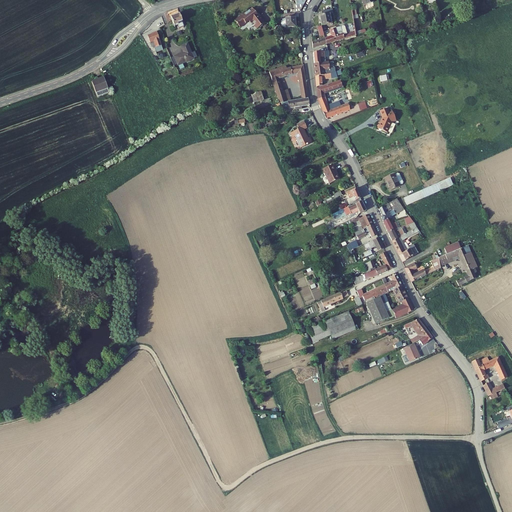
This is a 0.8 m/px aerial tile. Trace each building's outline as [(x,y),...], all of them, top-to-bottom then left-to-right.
[(177,7),(168,10),(172,19),(175,18),(174,16),(180,14),(177,7)] [(355,32),(360,32),(357,9),(352,10),(355,32)] [(247,20),(248,22),(250,24),(253,22),(255,25),(254,26),(256,30),(264,24),(257,14),(254,16),(250,10),(247,13),(246,12),(242,15),(241,14),(234,20),(238,26),(247,20)] [(321,16),(318,16),(320,26),(330,25),(329,14),(331,14),(331,10),(321,11),(321,16)] [(296,14),(274,17),(274,21),(274,23),(281,22),(282,28),(283,29),(286,29),(298,27),(296,14)] [(160,40),(155,27),(150,30),(153,36),(149,38),(151,44),(160,40)] [(320,27),(314,28),(315,30),(316,30),(318,38),(322,37),(321,31),(320,27)] [(341,28),(335,30),(329,31),(331,37),(323,39),(324,45),(357,37),(356,33),(347,35),(343,36),(341,28)] [(313,47),(313,48),(324,45),(323,39),(312,42),(313,47)] [(186,40),(181,42),(188,57),(193,54),(186,40)] [(177,61),(188,57),(181,42),(180,42),(182,48),(173,52),(177,61)] [(328,51),(313,53),(314,64),(320,63),(320,60),(325,59),(325,57),(327,57),(327,58),(329,58),(328,51)] [(320,63),(314,64),(316,76),(324,75),(323,70),(330,69),(329,62),(320,63)] [(275,89),(282,87),(279,79),(298,73),(301,91),(307,90),(303,66),(286,69),(286,66),(269,72),(275,89)] [(337,76),(336,72),(331,74),(324,75),(316,76),(315,76),(316,87),(322,85),(322,79),(326,79),(337,77),(337,76)] [(318,100),(325,97),(324,93),(343,87),(343,86),(342,87),(340,81),(341,81),(341,80),(317,89),(318,100)] [(88,85),(94,99),(108,93),(106,87),(101,89),(98,81),(88,85)] [(283,91),(286,102),(288,102),(288,101),(291,101),(288,90),(283,91)] [(283,91),(276,93),(280,103),(281,103),(286,102),(283,91)] [(318,100),(326,119),(350,110),(348,104),(341,106),(339,101),(328,106),(325,97),(318,100)] [(284,105),(284,107),(285,108),(286,109),(289,108),(289,109),(296,108),(296,110),(302,109),(302,107),(309,106),(308,98),(302,99),(291,101),(288,101),(288,102),(286,102),(281,103),(282,105),(284,105)] [(381,112),(381,113),(383,118),(380,123),(379,122),(378,124),(376,127),(378,128),(377,129),(386,134),(390,127),(391,124),(396,123),(393,113),(390,114),(389,111),(388,109),(381,112)] [(297,129),(298,130),(291,133),(293,138),(296,137),(301,148),(312,143),(310,138),(308,139),(303,130),(307,128),(304,121),(297,124),(298,128),(297,129)] [(336,171),(333,164),(323,169),(330,184),(339,179),(337,174),(336,174),(335,171),(336,171)] [(394,174),(384,178),(390,191),(400,186),(402,184),(403,183),(399,174),(397,173),(395,175),(394,174)] [(450,178),(404,198),(407,205),(453,185),(450,178)] [(361,199),(357,189),(347,193),(349,199),(347,199),(349,204),(352,203),(361,199)] [(397,199),(379,209),(382,216),(381,217),(383,222),(382,222),(383,222),(388,219),(404,209),(397,199)] [(346,208),(344,209),(347,215),(349,214),(350,215),(356,213),(358,211),(359,213),(360,214),(366,211),(362,201),(362,200),(353,205),(348,207),(346,208)] [(335,221),(347,215),(344,209),(341,210),(332,215),(335,221)] [(357,222),(359,228),(353,231),(356,237),(357,236),(364,232),(363,230),(373,225),(368,215),(363,217),(360,219),(359,219),(360,219),(358,220),(358,221),(356,222),(357,222)] [(410,217),(405,218),(407,225),(409,224),(414,223),(410,217)] [(389,222),(384,225),(388,233),(395,229),(396,229),(393,223),(392,221),(389,222)] [(372,238),(377,236),(373,225),(363,230),(364,232),(357,236),(358,239),(358,240),(367,236),(368,238),(371,236),(372,238)] [(399,231),(397,228),(396,229),(395,229),(388,233),(392,241),(404,234),(402,229),(399,231)] [(402,254),(408,251),(404,243),(403,244),(402,241),(405,239),(419,231),(417,228),(412,230),(404,234),(392,241),(399,256),(402,254)] [(378,238),(368,242),(371,249),(376,246),(377,248),(378,251),(384,249),(378,238)] [(405,239),(402,241),(403,244),(404,243),(408,251),(410,249),(409,247),(405,239)] [(349,251),(359,247),(356,241),(351,243),(347,247),(349,251)] [(318,246),(321,252),(329,248),(326,242),(318,246)] [(458,243),(450,246),(452,252),(461,248),(458,243)] [(409,247),(410,249),(408,251),(402,254),(406,261),(414,256),(414,255),(418,253),(413,245),(409,247)] [(452,259),(460,256),(461,258),(467,272),(474,269),(477,268),(467,246),(470,245),(461,248),(452,252),(447,254),(445,255),(448,262),(453,260),(452,259)] [(385,252),(380,255),(385,266),(387,270),(393,268),(385,252)] [(445,255),(439,258),(440,267),(449,263),(448,262),(445,255)] [(431,262),(434,267),(425,272),(423,270),(414,274),(413,271),(417,269),(414,263),(404,268),(411,283),(440,269),(440,267),(439,258),(431,262)] [(372,269),(369,262),(363,264),(366,271),(372,269)] [(357,278),(353,279),(356,285),(388,271),(387,270),(385,266),(375,270),(367,274),(357,278)] [(384,276),(381,277),(384,283),(387,291),(392,289),(401,284),(395,273),(391,275),(392,279),(390,279),(386,281),(384,276)] [(456,281),(459,287),(476,278),(474,274),(468,276),(458,281),(458,280),(456,281)] [(387,291),(384,283),(366,291),(369,297),(370,299),(372,299),(380,294),(385,292),(387,291)] [(398,301),(401,300),(407,297),(401,284),(392,289),(398,301)] [(340,290),(327,296),(317,300),(320,307),(323,305),(323,303),(342,295),(340,290)] [(385,292),(380,294),(387,310),(392,308),(385,292)] [(376,321),(396,313),(396,315),(406,311),(402,303),(392,308),(387,310),(380,294),(372,299),(370,299),(367,300),(376,321)] [(412,308),(407,297),(401,300),(402,303),(406,311),(412,308)] [(363,303),(308,326),(314,340),(332,332),(334,337),(357,326),(352,315),(365,309),(363,303)] [(416,318),(406,322),(414,333),(412,334),(416,340),(427,333),(416,318)] [(427,333),(416,340),(414,341),(415,342),(417,341),(419,344),(430,337),(427,333)] [(405,345),(400,347),(406,361),(416,357),(410,343),(405,345)] [(470,364),(472,367),(480,383),(486,380),(481,371),(494,366),(501,382),(507,380),(498,358),(484,364),(483,362),(478,364),(476,361),(470,364)] [(488,384),(482,386),(486,395),(488,397),(504,390),(502,385),(491,390),(488,384)] [(501,419),(500,420),(503,427),(511,423),(511,408),(506,410),(509,419),(502,421),(501,419)] [(495,430),(503,427),(500,420),(493,422),(495,430)]
